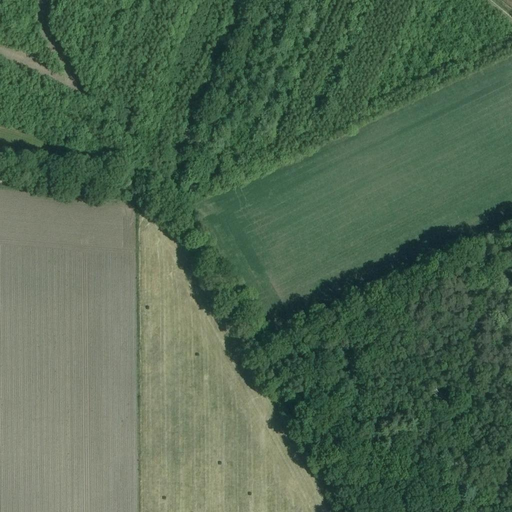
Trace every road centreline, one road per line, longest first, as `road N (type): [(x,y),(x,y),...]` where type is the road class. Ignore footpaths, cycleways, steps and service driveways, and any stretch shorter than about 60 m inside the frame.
road 1 (track): [(260,352),(183,215),(144,194),(0,182)]
road 2 (track): [(346,511),(260,352)]
